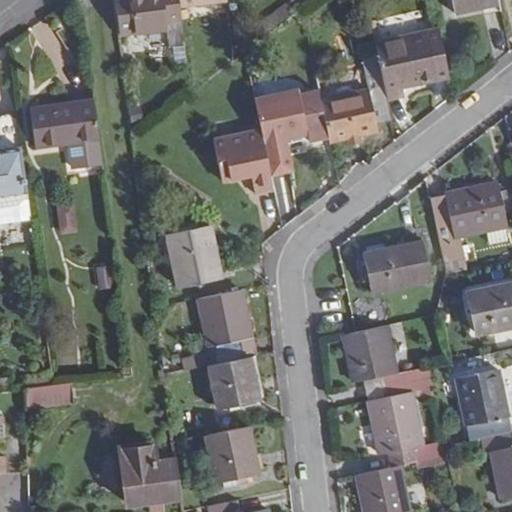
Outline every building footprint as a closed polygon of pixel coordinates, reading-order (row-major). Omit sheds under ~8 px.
[(186,45),(179,4),(178,0),(113,0),(118,36),(167,29),(170,48),(186,45)] [(452,0),(456,14),(500,4),(499,0),(452,0)] [(438,78),(429,34),(376,45),(378,59),(388,101),(405,98),(402,85),(438,78)] [(392,122),(388,101),(378,59),(363,61),(369,93),(323,103),(330,137),(331,144),(378,133),(377,125),(392,122)] [(301,94),(300,90),(257,99),(263,129),(267,144),(310,134),(312,141),(330,137),(323,103),(320,91),(301,94)] [(103,166),(100,142),(94,102),(30,111),(36,151),(70,146),(73,170),(103,166)] [(276,189),(267,144),(263,129),(216,140),(225,181),(254,174),(259,194),(276,189)] [(0,200),(28,197),(21,152),(0,154),(0,200)] [(499,195),(496,185),(429,200),(442,262),(445,276),(465,271),(462,259),(457,238),(506,228),(503,214),(511,211),(508,193),(499,195)] [(0,224),(31,221),(28,197),(0,200),(0,224)] [(221,280),(210,226),(169,235),(180,288),(221,280)] [(431,281),(423,241),(361,255),(369,294),(431,281)] [(113,286),(112,265),(96,265),(97,287),(113,286)] [(511,326),(511,282),(467,292),(476,334),(511,326)] [(203,347),(180,352),(184,370),(207,365),(244,357),(240,339),(250,337),(240,289),(193,299),(203,347)] [(364,387),(368,401),(407,392),(431,388),(427,374),(396,380),(385,332),(344,340),(355,389),(364,387)] [(254,355),(250,337),(240,339),(244,357),(250,356),(254,355)] [(250,356),(244,357),(207,365),(215,407),(257,397),(250,356)] [(482,438),(510,432),(511,431),(498,369),(457,378),(469,440),(480,438),(482,438)] [(0,390),(10,390),(10,377),(0,377),(0,390)] [(54,385),(24,389),(26,410),(76,405),(74,383),(54,385)] [(440,442),(419,446),(407,392),(368,401),(379,455),(388,453),(391,467),(399,465),(417,461),(442,455),(440,442)] [(257,472),(248,426),(205,434),(215,482),(257,472)] [(511,441),(510,432),(482,438),(480,438),(483,453),(490,451),(501,500),(511,497),(511,441)] [(149,500),(150,511),(163,510),(161,499),(181,497),(176,460),(158,462),(155,444),(148,445),(120,449),(126,503),(149,500)] [(417,461),(418,469),(448,462),(446,454),(442,455),(417,461)] [(408,511),(399,465),(391,467),(357,474),(364,511),(408,511)] [(250,511),(241,511),(239,498),(211,504),(212,511),(268,511),(268,508),(250,511)]
